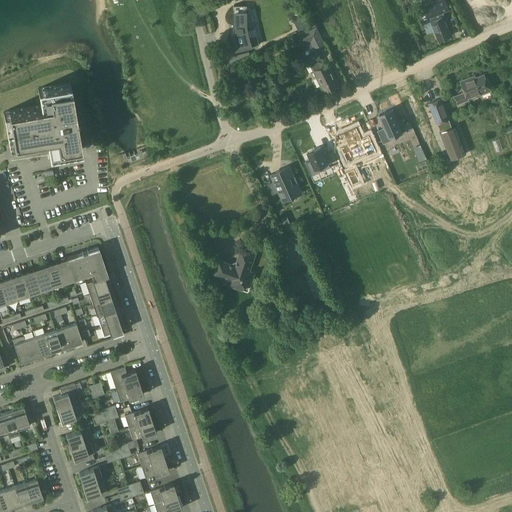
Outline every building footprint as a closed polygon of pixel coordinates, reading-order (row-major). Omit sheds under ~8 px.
[(430,18),(443,13),(450,10),(445,0),(438,0),(425,5),(430,18)] [(245,5),(232,6),(234,32),(232,33),(236,49),(259,44),(257,35),(250,37),(248,29),(245,5)] [(300,29),(310,25),(304,13),(295,18),(300,29)] [(438,40),(452,35),(443,13),(430,18),(438,40)] [(314,48),(325,43),(316,26),(298,34),(303,45),(310,41),(311,43),(307,45),(312,56),(304,60),(307,66),(321,60),(318,53),(317,54),(314,48)] [(234,55),(236,60),(250,53),(249,51),(234,55)] [(329,64),(324,66),(313,71),(320,86),(322,85),(325,92),(339,85),(329,64)] [(467,98),(490,89),(484,74),(471,79),(470,78),(461,81),(465,92),(454,96),(457,104),(468,100),(467,98)] [(230,89),(239,89),(240,79),(231,78),(230,89)] [(41,106),(9,111),(14,143),(46,138),(47,141),(47,142),(47,145),(48,149),(63,147),(80,144),(79,139),(79,135),(71,89),(39,94),(41,106)] [(429,103),(437,123),(450,118),(442,98),(429,103)] [(382,127),(375,131),(381,144),(402,135),(401,132),(404,131),(399,120),(396,122),(391,109),(377,115),(382,127)] [(466,153),(455,125),(440,131),(450,159),(466,153)] [(377,152),(369,134),(362,138),(356,126),(343,132),(348,144),(341,147),(347,162),(367,153),(368,156),(377,152)] [(336,160),(332,151),(325,155),(321,146),(308,152),(311,160),(306,163),(311,175),(330,167),(329,163),(336,160)] [(282,198),(300,189),(289,165),(271,174),(275,181),(268,184),(273,194),(279,191),(282,198)] [(347,172),(352,184),(360,181),(354,169),(347,172)] [(96,278),(104,276),(107,275),(99,249),(98,249),(98,247),(88,250),(87,250),(82,252),(66,257),(67,260),(68,260),(74,278),(94,271),(96,278)] [(238,260),(239,260),(238,263),(231,266),(228,265),(229,263),(219,260),(214,274),(230,280),(229,285),(248,291),(254,272),(249,271),(255,253),(241,249),(238,260)] [(56,264),(62,282),(74,278),(68,260),(67,260),(68,260),(56,264)] [(56,264),(45,268),(51,285),(62,282),(56,264)] [(311,296),(323,289),(311,266),(299,272),(311,296)] [(40,289),(51,285),(45,268),(34,272),(40,289)] [(29,293),(40,289),(34,272),(22,276),(29,297),(30,297),(29,293)] [(85,281),(89,293),(108,286),(104,276),(107,275),(104,276),(96,278),(85,281)] [(22,276),(11,279),(18,301),(29,297),(22,276)] [(11,279),(0,283),(0,284),(7,304),(18,301),(11,279)] [(89,305),(111,297),(108,286),(89,293),(92,303),(89,304),(89,305)] [(62,303),(69,301),(67,295),(60,297),(62,303)] [(288,301),(295,316),(307,311),(300,295),(288,301)] [(60,297),(53,300),(55,305),(62,303),(60,297)] [(94,308),(96,314),(115,308),(111,297),(89,305),(90,309),(94,308)] [(53,300),(46,302),(48,308),(55,305),(53,300)] [(100,325),(118,319),(115,308),(96,314),(100,325)] [(124,334),(118,319),(100,325),(103,336),(112,334),(113,338),(124,334)] [(82,342),(76,322),(65,326),(72,345),(82,342)] [(65,326),(55,329),(61,349),(72,345),(65,326)] [(55,329),(45,333),(51,352),(61,349),(55,329)] [(51,352),(45,333),(34,336),(41,355),(51,352)] [(34,336),(24,340),(31,359),(41,355),(34,336)] [(31,359),(24,340),(14,343),(20,362),(31,359)] [(0,354),(0,369),(4,368),(4,366),(9,364),(6,355),(1,356),(0,354)] [(139,382),(135,369),(127,372),(125,366),(124,366),(110,371),(116,389),(139,382)] [(506,386),(511,383),(511,370),(502,375),(506,386)] [(98,395),(104,393),(100,381),(94,383),(98,395)] [(139,382),(116,389),(120,402),(134,397),(143,394),(142,392),(143,392),(142,391),(139,382)] [(57,409),(80,401),(74,383),(60,388),(60,387),(59,388),(61,394),(53,397),(57,409)] [(98,395),(94,383),(88,385),(92,397),(98,395)] [(57,409),(61,421),(70,418),(70,419),(70,418),(85,414),(80,401),(57,409)] [(116,410),(114,404),(103,408),(104,414),(116,410)] [(23,406),(11,410),(18,429),(30,425),(23,406)] [(129,427),(152,419),(148,407),(139,410),(138,410),(139,410),(124,415),(129,427)] [(91,412),(93,418),(104,414),(103,408),(91,412)] [(18,429),(11,410),(1,413),(8,432),(9,437),(20,434),(18,429)] [(107,420),(118,416),(116,410),(104,414),(107,420)] [(104,414),(93,418),(95,424),(107,420),(104,414)] [(156,431),(152,419),(129,427),(133,440),(147,435),(156,432),(156,431)] [(70,447),(93,439),(89,427),(75,431),(74,431),(74,432),(66,435),(70,447)] [(70,447),(74,459),(83,456),(83,457),(83,456),(94,453),(90,441),(93,440),(93,439),(70,447)] [(37,448),(35,442),(23,446),(25,452),(37,448)] [(117,452),(129,448),(127,442),(115,446),(117,452)] [(164,457),(160,445),(152,448),(151,448),(137,453),(141,465),(164,457)] [(115,446),(104,450),(106,456),(117,452),(115,446)] [(117,452),(119,458),(131,454),(129,448),(117,452)] [(106,456),(108,462),(119,458),(117,452),(106,456)] [(31,461),(29,455),(17,459),(19,465),(31,461)] [(164,457),(141,465),(145,477),(159,473),(160,473),(168,470),(168,469),(169,469),(168,469),(164,457)] [(83,485),(102,478),(98,466),(88,469),(87,469),(87,470),(78,472),(83,485)] [(36,478),(25,482),(31,501),(43,497),(40,489),(47,487),(44,478),(37,480),(36,478)] [(83,485),(87,497),(95,494),(95,495),(96,494),(106,491),(102,478),(83,485)] [(140,480),(128,484),(130,490),(142,486),(140,480)] [(25,482),(14,485),(21,505),(31,501),(25,482)] [(177,495),(173,483),(164,486),(150,491),(154,503),(177,495)] [(130,490),(128,484),(117,488),(119,494),(130,490)] [(14,485),(4,489),(11,508),(21,505),(14,485)] [(132,496),(144,492),(142,486),(130,490),(132,496)] [(11,508),(4,489),(0,490),(0,510),(0,511),(11,508)] [(119,494),(121,500),(132,496),(130,490),(119,494)] [(181,508),(181,507),(177,495),(154,503),(156,511),(168,511),(172,511),(173,511),(173,510),(181,508)]
